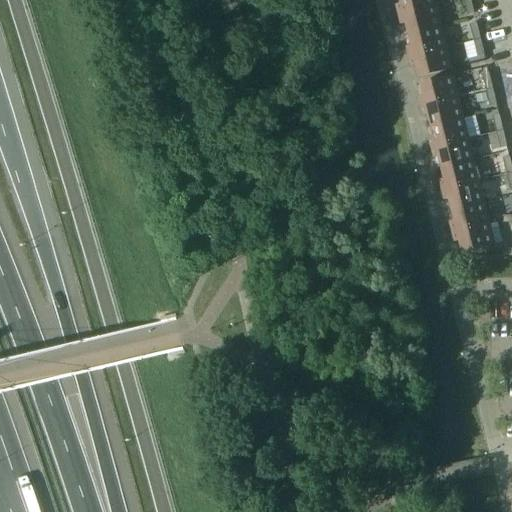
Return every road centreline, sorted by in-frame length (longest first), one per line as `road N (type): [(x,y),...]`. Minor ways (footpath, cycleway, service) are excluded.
road 1 (motorway): [(112,511),(108,467),(0,104)]
road 2 (motorway): [(90,511),(0,259)]
road 3 (residential): [(497,462),(456,289)]
